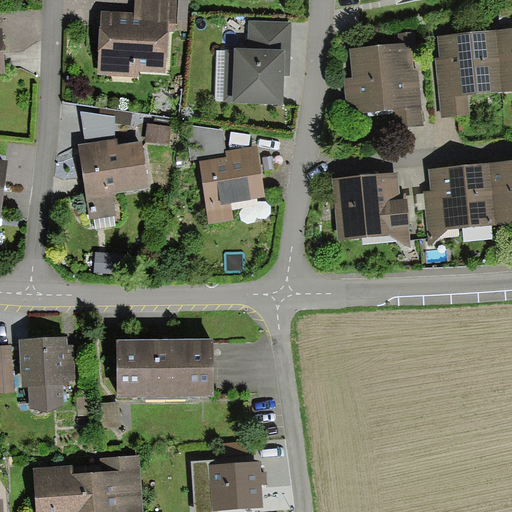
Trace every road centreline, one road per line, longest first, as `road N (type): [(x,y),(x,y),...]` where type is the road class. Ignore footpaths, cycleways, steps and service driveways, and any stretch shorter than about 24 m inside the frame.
road 1 (residential): [(317,0),(282,293)]
road 2 (residential): [(51,0),(31,294)]
road 3 (residential): [(31,294),(282,293)]
road 4 (residential): [(282,293),(511,286)]
road 5 (residential): [(282,293),(278,330),(304,511)]
